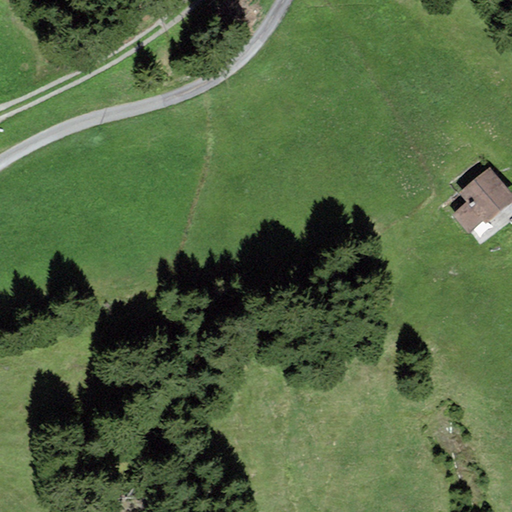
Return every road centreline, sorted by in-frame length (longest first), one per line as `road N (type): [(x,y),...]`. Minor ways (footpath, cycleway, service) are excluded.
road 1 (track): [(290,0),(256,53),(227,77),(0,164)]
road 2 (track): [(0,113),(104,63),(192,0)]
